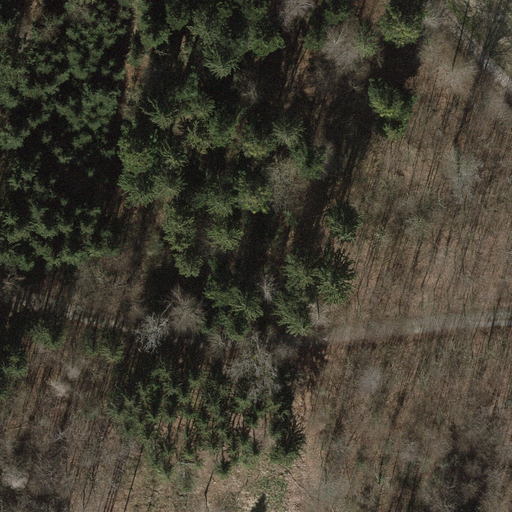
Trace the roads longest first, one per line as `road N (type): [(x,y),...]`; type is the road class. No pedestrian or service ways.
road 1 (track): [(511,320),(244,338),(0,287)]
road 2 (track): [(511,90),(431,0)]
